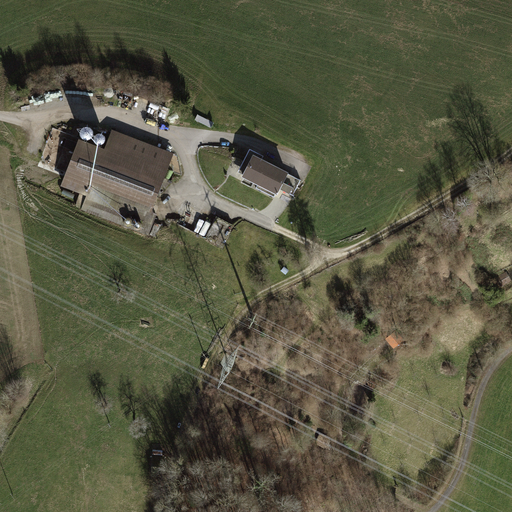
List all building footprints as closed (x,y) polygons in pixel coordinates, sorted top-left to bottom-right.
[(104,153),(79,143),(64,185),(88,194),(82,209),(148,234),(154,217),(152,205),(172,154),(113,131),(104,153)] [(288,172),(253,155),(242,177),(277,194),(288,172)] [(230,225),(215,217),(204,238),(219,246),(230,225)] [(506,273),(497,278),(501,286),(511,281),(506,273)] [(163,458),(153,457),(152,474),(162,475),(163,458)]
